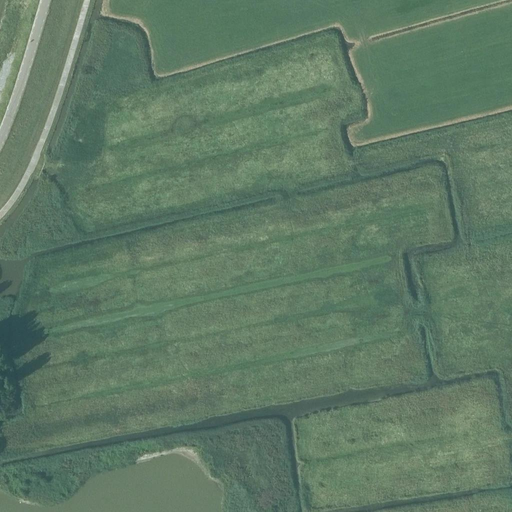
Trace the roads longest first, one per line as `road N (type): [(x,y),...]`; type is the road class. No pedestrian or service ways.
road 1 (track): [(0,215),(30,169),(86,0)]
road 2 (tertiary): [(45,0),(0,141)]
